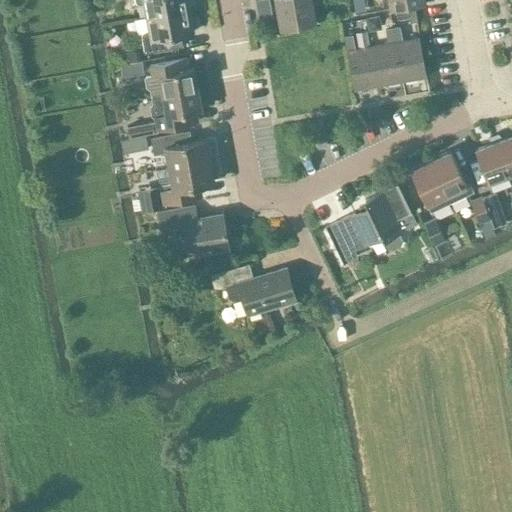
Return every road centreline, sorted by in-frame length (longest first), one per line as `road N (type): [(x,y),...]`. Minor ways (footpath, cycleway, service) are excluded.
road 1 (residential): [(287,198),(252,199),(230,79),(236,41),(228,0)]
road 2 (residential): [(287,198),(489,102)]
